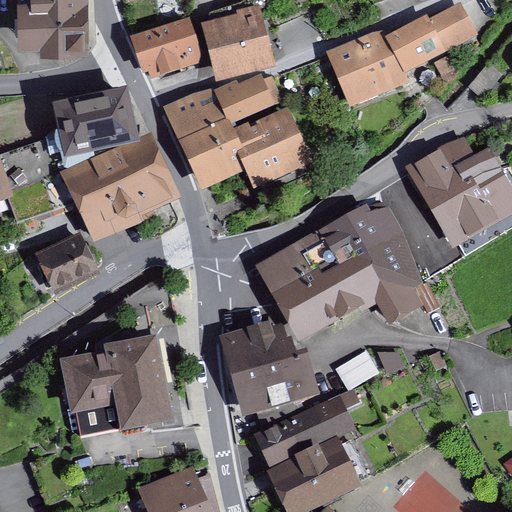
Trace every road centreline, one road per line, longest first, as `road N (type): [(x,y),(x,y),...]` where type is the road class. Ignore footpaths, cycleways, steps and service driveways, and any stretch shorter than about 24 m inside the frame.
road 1 (residential): [(204,258),(282,236),(432,133),(511,112)]
road 2 (residential): [(233,511),(204,258)]
road 3 (residential): [(0,348),(127,265),(201,241)]
road 4 (residential): [(201,241),(189,196),(131,73)]
road 5 (residential): [(131,73),(0,86)]
